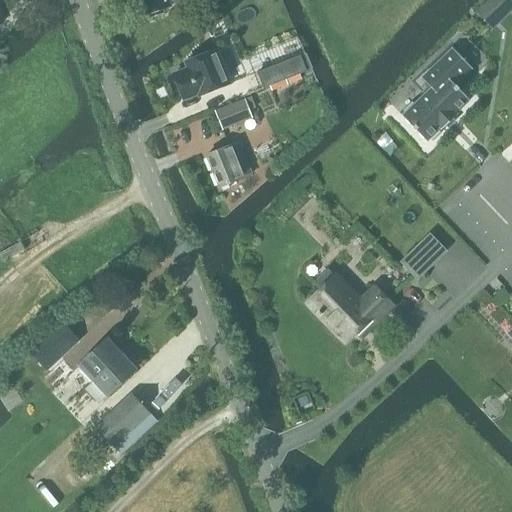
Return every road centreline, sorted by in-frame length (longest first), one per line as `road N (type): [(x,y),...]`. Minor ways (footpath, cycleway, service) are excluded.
road 1 (unclassified): [(282,511),(85,0)]
road 2 (track): [(0,288),(95,213),(155,182)]
road 3 (track): [(0,107),(60,38),(94,21)]
